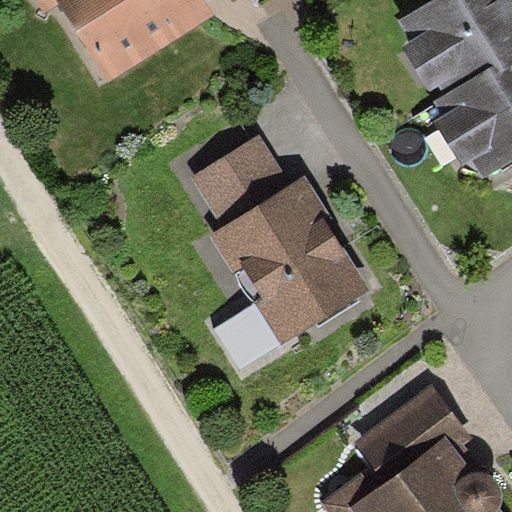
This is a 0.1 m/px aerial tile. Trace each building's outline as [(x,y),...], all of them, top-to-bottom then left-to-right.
[(29,0),(42,19),(56,10),(105,86),(214,16),(204,0),(29,0)] [(501,76),(511,68),(511,0),(437,0),(401,22),(414,43),(401,50),(427,93),(435,88),(442,99),(495,66),(501,76)] [(495,66),(442,99),(430,107),(438,119),(431,123),(462,173),(474,166),(485,184),(511,167),(511,68),(501,76),(495,66)] [(328,221),(333,218),(310,180),(290,192),(259,141),(196,179),(227,229),(213,238),(235,273),(239,271),(261,306),(220,331),(243,368),(371,290),(328,221)] [(474,440),(432,384),(357,442),(375,469),(324,509),(326,511),(502,511),(504,501),(499,486),(486,477),(474,477),(458,453),(474,440)]
